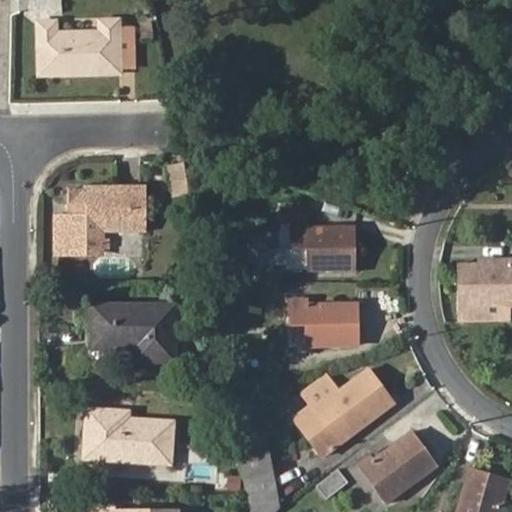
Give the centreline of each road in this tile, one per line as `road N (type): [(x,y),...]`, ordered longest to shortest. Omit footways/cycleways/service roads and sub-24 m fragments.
road 1 (residential): [(17,511),(18,136)]
road 2 (residential): [(511,138),(473,165),(439,212),(423,277),(439,351),(463,388),(511,425)]
road 3 (residential): [(18,136),(150,134)]
